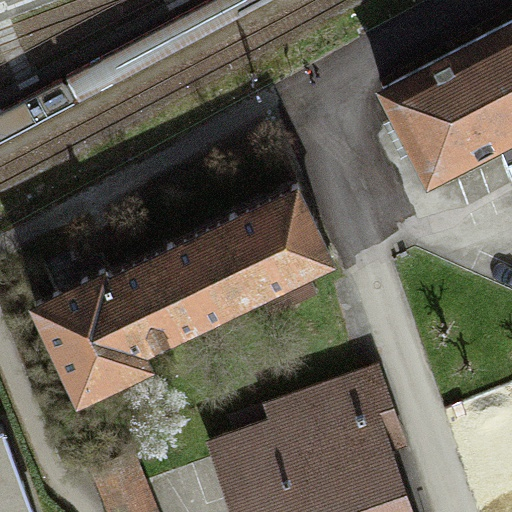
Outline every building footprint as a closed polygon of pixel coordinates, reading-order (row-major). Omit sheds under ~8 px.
[(511,26),(376,96),(422,185),(511,138),(511,26)] [(301,207),(117,289),(150,362),(334,281),(301,207)] [(113,279),(30,316),(79,425),(162,388),(150,362),(117,289),(113,279)] [(275,428),(211,451),(232,511),(415,511),(367,377),(269,412),(275,428)] [(0,511),(33,511),(2,424),(0,425),(0,511)] [(157,511),(138,460),(92,478),(105,511),(157,511)]
